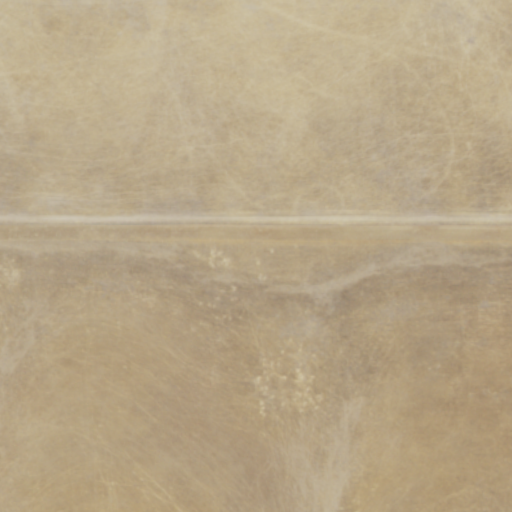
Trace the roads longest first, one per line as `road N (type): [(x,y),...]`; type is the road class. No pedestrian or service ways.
road 1 (track): [(0,216),(511,212)]
road 2 (track): [(0,231),(511,232)]
